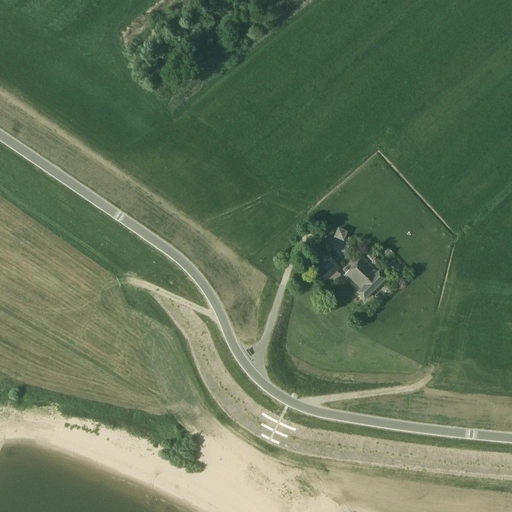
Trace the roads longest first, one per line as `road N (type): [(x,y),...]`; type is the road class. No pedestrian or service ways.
road 1 (unclassified): [(511,438),(340,417),(278,397),(248,372),(203,284),(173,253),(0,135)]
road 2 (track): [(0,184),(116,270),(136,302),(175,325),(217,404),(249,428),(298,450),(511,479)]
